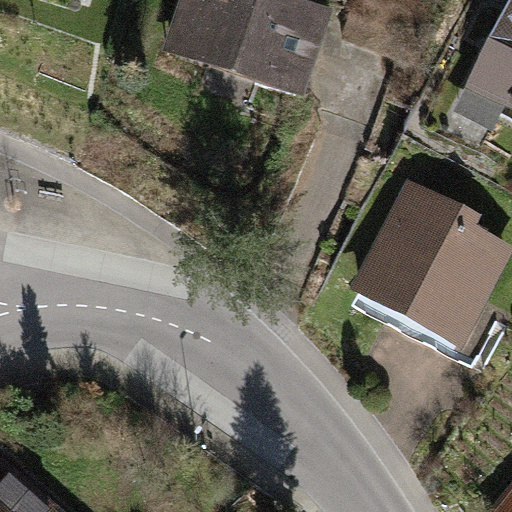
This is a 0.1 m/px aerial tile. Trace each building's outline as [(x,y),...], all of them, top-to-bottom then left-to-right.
[(53,0),(91,12),(95,0),(53,0)] [(185,0),(170,46),(164,65),(298,110),(327,26),(248,0),(185,0)] [(511,9),(472,89),(511,109),(511,9)] [(414,191),(355,313),(463,364),(511,260),(511,251),(483,237),(488,226),(414,191)] [(53,511),(0,464),(0,511),(53,511)]
